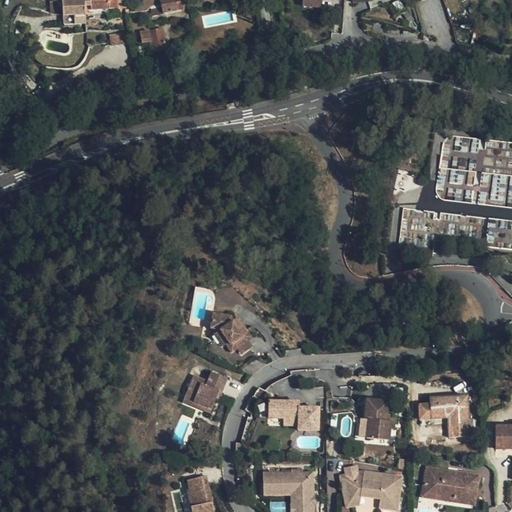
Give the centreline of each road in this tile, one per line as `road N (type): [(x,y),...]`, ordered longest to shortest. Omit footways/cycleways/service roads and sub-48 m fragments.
road 1 (residential): [(303,106),(344,182),(334,256),(346,280),(375,288),(454,274),(478,282),(495,300),(493,318),(470,346),(435,355),(287,358),(250,379),(233,405),(223,456),(227,487),(243,511)]
road 2 (secondary): [(1,187),(117,139),(303,106)]
road 3 (residential): [(0,166),(70,129),(277,70)]
road 4 (secondary): [(303,106),(394,77),(511,106)]
road 5 (unknown): [(75,102),(138,80),(239,65),(270,38)]
